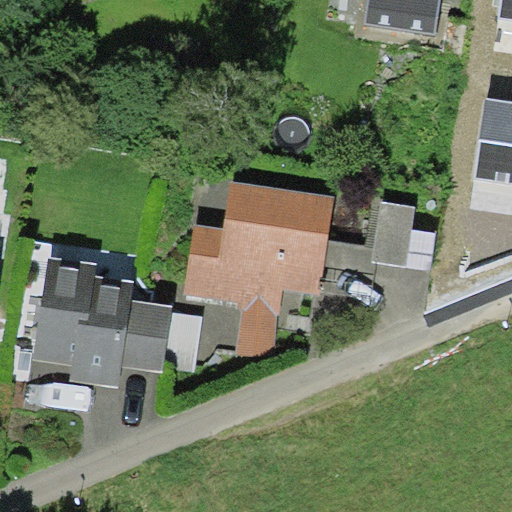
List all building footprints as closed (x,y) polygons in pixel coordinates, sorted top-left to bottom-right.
[(511,0),(500,0),(498,20),(511,21),(511,0)] [(511,101),(485,98),(473,178),(511,183),(511,101)] [(196,228),(187,296),(199,297),(245,303),(240,341),(239,354),(278,359),(286,294),(325,299),(338,202),(234,189),(228,233),(196,228)] [(420,212),(381,206),(373,264),(434,272),(438,237),(417,234),(420,212)] [(103,267),(52,260),(37,364),(76,370),(74,383),(122,390),(126,367),(164,372),(165,366),(172,317),(173,313),(136,307),(139,289),(100,284),(103,267)] [(199,297),(196,320),(172,317),(165,366),(195,370),(199,335),(240,341),(245,303),(199,297)]
